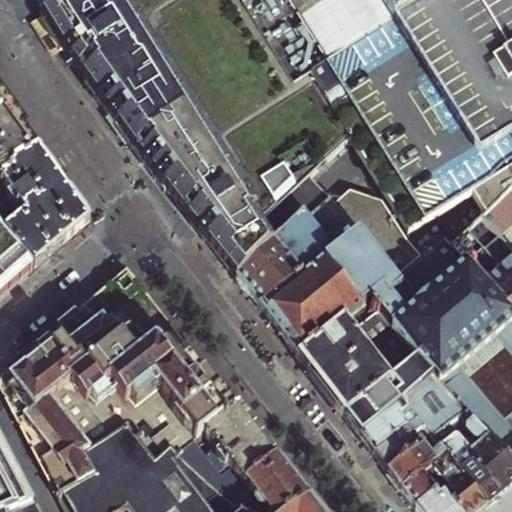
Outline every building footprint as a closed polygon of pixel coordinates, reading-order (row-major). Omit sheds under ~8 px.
[(50,0),(37,11),(46,26),(77,0),(50,0)] [(511,0),(77,0),(46,26),(52,35),(60,50),(79,76),(82,80),(99,105),(117,130),(121,135),(179,211),(236,283),(281,242),(303,221),(309,229),(313,225),(330,209),(307,183),(350,142),(366,166),(381,151),(401,130),(381,104),(421,65),(431,53),(442,64),(457,99),(467,137),(478,151),(500,174),(508,182),(511,186),(511,185),(511,0)] [(366,166),(408,232),(426,221),(465,196),(483,224),(498,207),(486,192),(497,182),(502,188),(508,182),(500,174),(478,151),(467,137),(457,99),(442,64),(431,53),(421,65),(381,104),(401,130),(381,151),(366,166)] [(0,185),(12,177),(10,171),(37,154),(0,103),(0,185)] [(41,267),(90,226),(74,204),(44,164),(37,154),(10,171),(12,177),(0,185),(0,225),(34,272),(41,267)] [(486,192),(498,207),(511,193),(511,185),(511,186),(508,182),(502,188),(497,182),(486,192)] [(483,224),(480,226),(499,247),(511,232),(511,193),(498,207),(483,224)] [(379,206),(346,195),(335,205),(360,242),(390,285),(418,261),(401,241),(379,206)] [(360,242),(335,205),(330,209),(313,225),(337,257),(360,242)] [(281,242),(236,283),(249,300),(259,313),(298,283),(300,285),(333,261),(309,229),(303,221),(281,242)] [(0,445),(0,302),(4,299),(24,281),(34,272),(0,225),(0,511),(27,511),(34,509),(0,445)] [(511,261),(499,247),(480,226),(464,241),(511,293),(511,261)] [(511,293),(464,241),(449,257),(511,327),(511,293)] [(298,283),(259,313),(273,330),(291,353),(298,363),(370,309),(390,335),(415,314),(390,285),(360,242),(337,257),(333,261),(300,285),(298,283)] [(436,264),(431,256),(404,281),(426,305),(415,314),(390,335),(415,367),(417,366),(432,382),(511,469),(511,327),(449,257),(447,255),(436,264)] [(159,317),(127,276),(1,382),(0,389),(0,395),(57,503),(96,483),(84,461),(127,432),(157,469),(173,453),(177,457),(193,445),(203,438),(236,413),(217,389),(196,363),(193,358),(174,335),(159,317)] [(370,309),(298,363),(309,377),(321,393),(331,405),(343,421),(415,367),(390,335),(370,309)] [(415,367),(343,421),(353,434),(359,441),(401,407),(432,382),(417,366),(415,367)] [(511,469),(432,382),(401,407),(415,425),(430,443),(443,460),(451,469),(465,458),(498,501),(511,490),(511,489),(511,469)] [(401,407),(359,441),(367,452),(372,458),(415,425),(401,407)] [(224,500),(275,463),(256,440),(240,419),(236,413),(203,438),(214,453),(204,460),(193,445),(177,457),(181,461),(224,500)] [(415,425),(372,458),(382,471),(386,476),(418,452),(419,451),(420,451),(430,443),(415,425)] [(62,511),(209,511),(174,466),(181,461),(177,457),(173,453),(157,469),(127,432),(84,461),(96,483),(57,503),(62,511)] [(418,452),(386,476),(396,489),(400,494),(420,479),(434,468),(443,460),(430,443),(420,451),(422,453),(431,453),(434,456),(426,462),(418,452)] [(451,469),(484,511),(491,506),(498,501),(465,458),(451,469)] [(442,500),(451,511),(483,511),(484,511),(451,469),(443,460),(434,468),(448,495),(442,500)] [(181,461),(174,466),(209,511),(236,511),(224,500),(181,461)] [(236,511),(298,511),(308,505),(296,490),(275,463),(224,500),(236,511)] [(435,497),(415,511),(451,511),(442,500),(448,495),(434,468),(420,479),(435,497)] [(420,479),(400,494),(410,506),(414,511),(415,511),(435,497),(420,479)]
